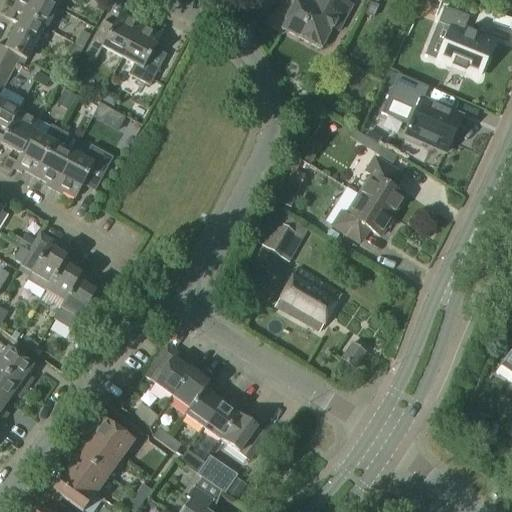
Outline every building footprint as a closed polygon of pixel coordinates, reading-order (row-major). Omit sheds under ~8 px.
[(44,28),(44,29),(46,30),(57,10),(39,0),(17,0),(12,10),(12,11),(44,28)] [(39,0),(57,10),(62,0),(66,0),(76,5),(78,0),(39,0)] [(296,0),(281,30),(320,50),(332,29),(339,32),(352,7),(340,0),(315,0),(313,5),(303,0),(296,0)] [(44,29),(44,28),(12,11),(12,10),(10,9),(5,19),(18,26),(5,50),(0,47),(0,61),(13,69),(19,58),(26,62),(44,29)] [(450,30),(437,62),(478,78),(492,45),(463,33),(469,19),(444,9),(437,24),(450,30)] [(120,14),(113,27),(103,22),(85,55),(95,60),(102,48),(122,59),(142,23),(134,18),(132,21),(120,14)] [(150,27),(142,23),(122,59),(134,65),(128,76),(150,87),(166,56),(154,50),(161,36),(149,30),(150,27)] [(76,45),(83,49),(90,37),(82,33),(76,45)] [(76,45),(69,57),(77,61),(83,49),(76,45)] [(13,69),(0,61),(0,74),(8,79),(13,69)] [(393,88),(398,76),(388,72),(383,84),(393,88)] [(35,82),(45,88),(50,80),(39,74),(35,82)] [(398,77),(382,113),(410,126),(405,137),(445,154),(463,115),(435,102),(438,94),(398,77)] [(0,88),(0,145),(0,146),(19,111),(0,101),(0,93),(2,89),(0,88)] [(116,102),(115,97),(108,93),(103,102),(114,107),(116,102)] [(19,111),(0,146),(11,151),(2,169),(11,174),(13,170),(33,133),(39,122),(19,111)] [(34,178),(60,131),(51,126),(44,139),(33,133),(13,170),(21,174),(23,172),(34,178)] [(53,191),(73,155),(61,149),(68,136),(60,131),(34,178),(46,184),(45,187),(53,191)] [(73,155),(53,191),(61,196),(63,193),(75,200),(82,186),(95,193),(113,160),(91,148),(84,161),(73,155)] [(392,218),(404,198),(393,191),(402,177),(374,159),(365,174),(370,177),(358,197),(392,218)] [(291,209),(304,177),(291,172),(277,203),(291,209)] [(0,214),(8,201),(0,195),(0,214)] [(392,218),(358,197),(346,216),(341,213),(332,228),(360,245),(368,231),(380,238),(392,218)] [(266,250),(280,259),(289,243),(297,247),(302,238),(280,225),(266,250)] [(326,237),(335,243),(338,236),(330,231),(326,237)] [(45,292),(49,285),(49,286),(66,259),(57,254),(61,247),(40,235),(28,254),(26,257),(27,257),(22,266),(21,267),(31,274),(27,281),(45,292)] [(26,236),(19,247),(27,252),(34,241),(26,236)] [(64,303),(80,276),(72,272),(76,265),(66,259),(49,286),(49,285),(45,292),(64,303)] [(297,269),(274,308),(319,333),(341,296),(297,269)] [(0,286),(1,288),(8,276),(0,271),(0,286)] [(64,303),(60,310),(79,321),(72,332),(83,339),(96,316),(86,310),(95,294),(87,289),(91,283),(80,276),(64,303)] [(11,339),(16,342),(20,336),(14,333),(11,339)] [(38,347),(26,339),(21,347),(32,355),(38,347)] [(341,360),(354,370),(365,354),(353,344),(341,360)] [(190,372),(194,366),(167,346),(144,378),(172,398),(190,373),(190,372)] [(0,359),(0,371),(26,390),(33,380),(27,376),(33,368),(7,349),(0,359)] [(511,351),(496,374),(511,385),(511,351)] [(172,398),(189,410),(190,411),(208,385),(200,380),(205,374),(194,366),(190,372),(190,373),(172,398)] [(26,390),(0,371),(0,398),(7,403),(13,396),(19,400),(26,390)] [(203,429),(221,404),(213,399),(218,392),(208,385),(190,411),(189,410),(185,417),(203,429)] [(220,442),(239,417),(243,411),(233,403),(229,409),(221,404),(203,429),(220,442)] [(90,439),(121,461),(134,443),(133,442),(141,432),(107,408),(93,427),(97,430),(90,439)] [(141,408),(134,418),(148,429),(156,419),(141,408)] [(239,417),(220,442),(248,462),(271,431),(251,416),(246,422),(239,417)] [(164,447),(170,439),(158,431),(153,439),(164,447)] [(108,478),(121,461),(90,439),(84,448),(81,445),(74,454),(108,478)] [(164,447),(175,455),(181,447),(170,439),(164,447)] [(108,478),(74,454),(68,463),(71,465),(65,474),(95,496),(108,478)] [(209,457),(204,465),(197,476),(224,495),(237,477),(209,457)] [(196,459),(188,470),(196,476),(204,464),(196,459)] [(83,511),(95,496),(65,474),(59,483),(55,480),(42,498),(55,508),(62,499),(80,511),(83,511)] [(143,503),(144,501),(151,492),(143,486),(135,497),(143,503)] [(206,511),(214,502),(194,488),(186,499),(189,501),(181,511),(206,511)] [(136,511),(143,503),(135,497),(127,509),(131,511),(136,511)] [(52,511),(55,508),(42,498),(32,511),(52,511)]
